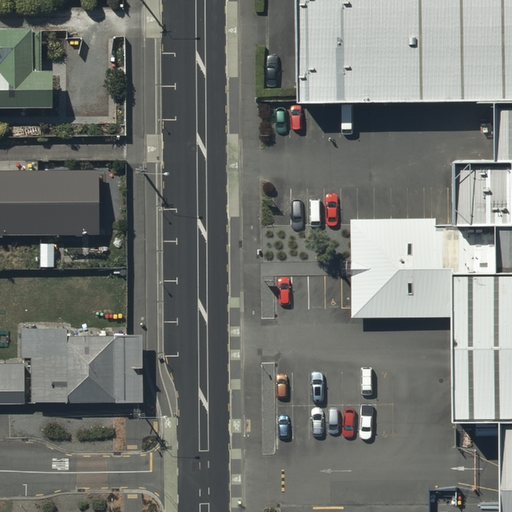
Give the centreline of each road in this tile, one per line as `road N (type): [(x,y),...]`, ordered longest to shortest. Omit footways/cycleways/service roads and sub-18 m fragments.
road 1 (tertiary): [(204,470),(194,0)]
road 2 (residential): [(204,470),(0,472)]
road 3 (unknown): [(308,341),(321,166)]
